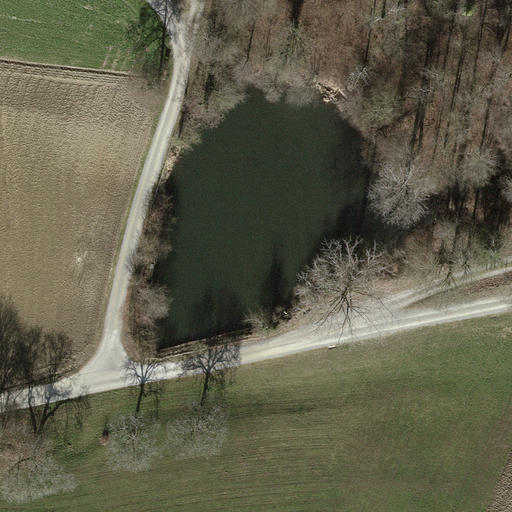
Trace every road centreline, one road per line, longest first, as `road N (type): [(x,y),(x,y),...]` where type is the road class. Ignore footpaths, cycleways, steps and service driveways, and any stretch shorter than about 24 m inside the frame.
road 1 (track): [(108,375),(190,35),(168,0)]
road 2 (residential): [(0,396),(265,345)]
road 3 (track): [(265,345),(511,262)]
road 4 (track): [(265,345),(511,302)]
